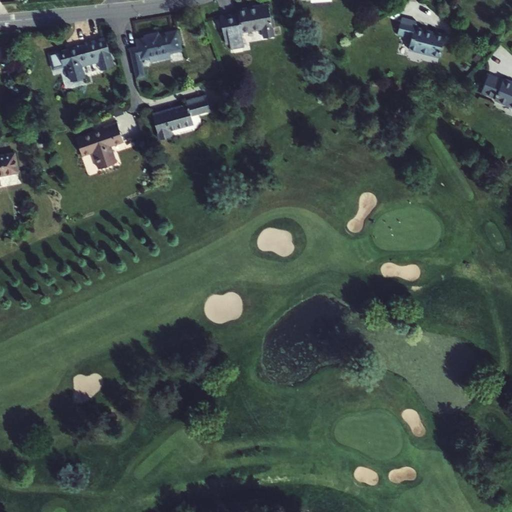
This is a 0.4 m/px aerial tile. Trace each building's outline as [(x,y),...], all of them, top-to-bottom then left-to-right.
[(239,14),(219,17),(228,43),(232,42),(233,48),(245,46),(242,31),(263,28),(265,38),(275,36),(269,4),(238,9),(239,14)] [(440,55),(446,34),(417,26),(418,23),(416,23),(417,20),(403,17),(398,33),(413,37),(410,48),(440,55)] [(151,57),(163,54),(182,50),(178,29),(160,34),(159,31),(146,34),(146,36),(137,39),(138,46),(131,48),(134,63),(142,61),(142,59),(151,57)] [(86,44),(50,53),(53,68),(67,64),(71,80),(85,76),(81,59),(89,57),(89,56),(109,51),(105,38),(85,43),(86,44)] [(134,63),(137,76),(145,75),(142,61),(134,63)] [(511,81),(503,78),(503,79),(489,74),(480,94),(494,100),(495,99),(511,106),(511,81)] [(211,109),(207,94),(186,100),(187,104),(153,114),(160,139),(172,136),(170,130),(194,124),(192,115),(211,109)] [(104,128),(77,137),(83,156),(93,152),(98,169),(116,163),(112,150),(124,146),(118,126),(105,130),(104,128)] [(0,175),(18,172),(15,153),(0,155),(0,175)]
